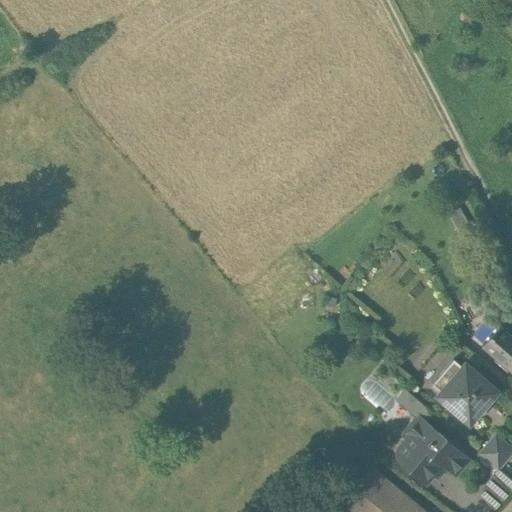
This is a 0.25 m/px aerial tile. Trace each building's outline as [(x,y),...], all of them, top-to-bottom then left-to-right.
[(511,331),(501,322),(482,344),(511,370),(511,331)] [(501,390),(466,359),(436,393),(471,424),(501,390)] [(380,378),(366,385),(378,410),(393,403),(380,378)] [(471,459),(420,413),(402,432),(411,440),(397,457),(426,482),(433,474),(436,471),(440,474),(447,467),(457,475),(471,459)] [(511,452),(511,447),(497,434),(481,452),(499,468),(511,452)] [(425,511),(372,468),(342,506),(349,511),(425,511)] [(495,509),(511,489),(511,481),(499,470),(478,494),(495,509)]
